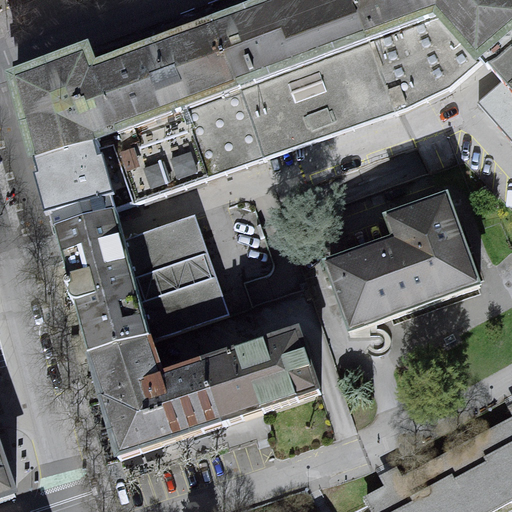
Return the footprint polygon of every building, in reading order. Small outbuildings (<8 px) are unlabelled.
[(24,105),(43,178),(120,156),(139,210),(407,117),(456,92),(480,72),(488,83),(511,60),(511,1),(511,0),(263,0),(250,5),(101,63),(21,93),(24,105)] [(511,60),(488,83),(496,91),(479,105),(511,142),(511,60)] [(43,178),(58,232),(122,215),(139,210),(120,156),(43,178)] [(394,248),(328,273),(355,345),(488,295),(453,202),(385,227),(394,248)] [(122,215),(58,232),(63,248),(124,476),(194,452),(171,383),(158,344),(232,318),(198,221),(130,245),(126,229),(122,215)] [(302,338),(171,383),(194,452),(327,406),(302,338)] [(357,494),(365,511),(493,511),(511,503),(511,403),(498,410),(504,421),(357,494)] [(0,507),(24,499),(5,432),(0,433),(0,507)]
